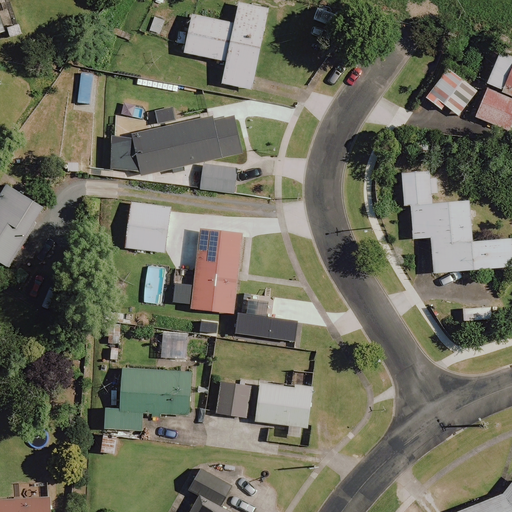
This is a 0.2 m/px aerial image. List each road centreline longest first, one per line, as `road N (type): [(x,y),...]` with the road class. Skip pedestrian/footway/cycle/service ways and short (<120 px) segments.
road 1 (residential): [(441,418),(345,266),(325,208),(324,177),(341,120),(396,43)]
road 2 (residential): [(340,511),(441,418)]
